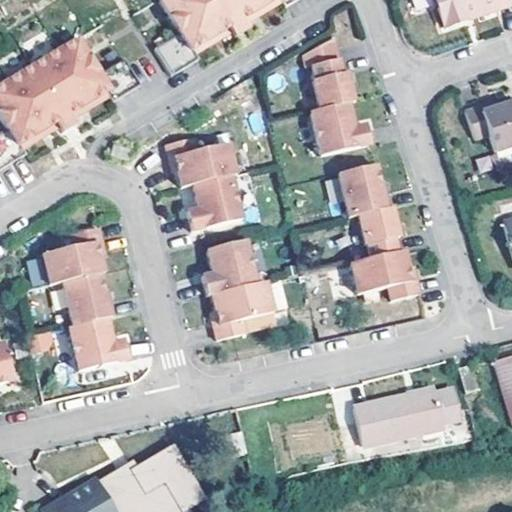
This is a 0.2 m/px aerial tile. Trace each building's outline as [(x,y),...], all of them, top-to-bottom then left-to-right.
[(298,0),(159,0),(180,34),(155,49),(158,54),(171,76),(198,61),(195,55),(192,50),(229,28),(232,33),(235,38),(249,30),(246,24),(243,19),(276,0),(281,0),(283,3),(285,8),(298,0)] [(276,0),(243,19),(246,24),(283,3),(281,0),(276,0)] [(491,8),(493,13),(507,8),(504,0),(429,0),(440,31),(461,24),(459,18),(491,8)] [(459,18),(461,24),(493,13),(491,8),(459,18)] [(192,50),(195,55),(232,33),(229,28),(192,50)] [(140,87),(130,70),(124,59),(98,74),(77,39),(0,85),(0,116),(7,129),(0,133),(0,170),(26,155),(23,149),(20,144),(56,123),(59,128),(62,133),(76,124),(73,119),(70,114),(106,92),(109,97),(112,103),(140,87)] [(355,103),(354,100),(347,74),(342,75),(338,60),(333,39),(303,56),(306,68),(312,67),(315,81),(313,82),(319,111),(346,105),(349,105),(355,103)] [(70,114),(73,119),(109,97),(106,92),(70,114)] [(310,113),(313,125),(320,157),(370,147),(366,127),(354,129),(349,105),(346,105),(319,111),(310,113)] [(499,105),(478,112),(480,118),(501,110),(499,105)] [(495,158),(511,151),(511,106),(501,110),(480,118),(478,112),(465,117),(475,145),(489,140),(495,158)] [(20,144),(23,149),(59,128),(56,123),(20,144)] [(194,139),(192,140),(166,146),(168,154),(169,160),(174,160),(177,172),(180,188),(192,186),(220,179),(230,177),(235,176),(234,171),(229,145),(197,153),(194,139)] [(113,145),(110,156),(129,161),(131,150),(113,145)] [(338,175),(347,218),(344,220),(357,217),(386,210),(383,198),(376,166),(338,175)] [(230,177),(220,179),(192,186),(194,195),(197,210),(186,213),(190,232),(240,221),(230,177)] [(369,260),(396,254),(392,240),(399,237),(392,209),(386,210),(357,217),(364,246),(366,246),(369,260)] [(511,221),(502,224),(511,261),(511,221)] [(41,255),(48,281),(49,286),(63,283),(99,275),(103,274),(99,258),(98,251),(97,244),(101,243),(99,229),(70,234),(73,247),(41,255)] [(206,296),(211,296),(256,285),(252,272),(245,242),(206,251),(212,275),(201,277),(206,296)] [(403,252),(396,254),(369,260),(349,264),(356,296),(387,288),(390,302),(418,295),(415,281),(410,282),(407,269),(403,252)] [(109,318),(99,275),(63,283),(72,326),(106,319),(109,318)] [(256,285),(211,296),(215,313),(217,326),(213,327),(216,341),(245,335),(241,322),(273,315),(266,283),(256,285)] [(68,328),(77,371),(78,372),(99,368),(124,362),(127,361),(124,345),(123,341),(112,344),(106,319),(72,326),(68,328)] [(31,334),(31,351),(52,351),(52,333),(31,334)] [(0,385),(12,383),(3,344),(0,345),(0,385)] [(507,431),(511,429),(511,359),(494,362),(507,431)] [(124,362),(99,368),(102,382),(127,377),(124,362)] [(467,423),(483,420),(478,388),(462,390),(467,423)] [(468,428),(467,423),(462,390),(462,389),(378,401),(384,441),(468,428)] [(469,436),(486,433),(483,420),(467,423),(468,428),(469,436)] [(93,482),(41,511),(180,511),(180,510),(198,501),(169,450),(133,469),(131,465),(94,485),(93,482)]
